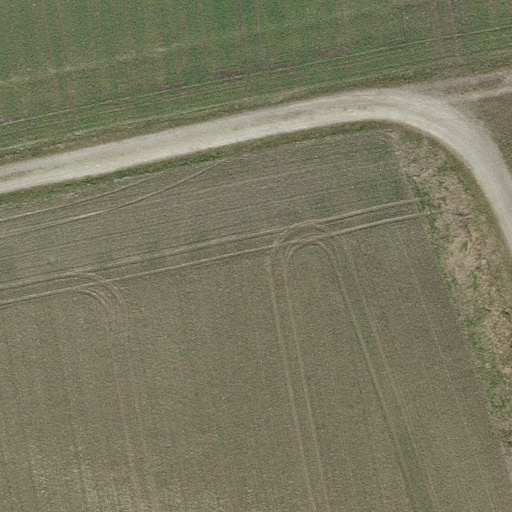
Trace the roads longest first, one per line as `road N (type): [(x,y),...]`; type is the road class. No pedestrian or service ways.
road 1 (track): [(0,187),(511,87)]
road 2 (track): [(387,111),(499,157),(511,172)]
